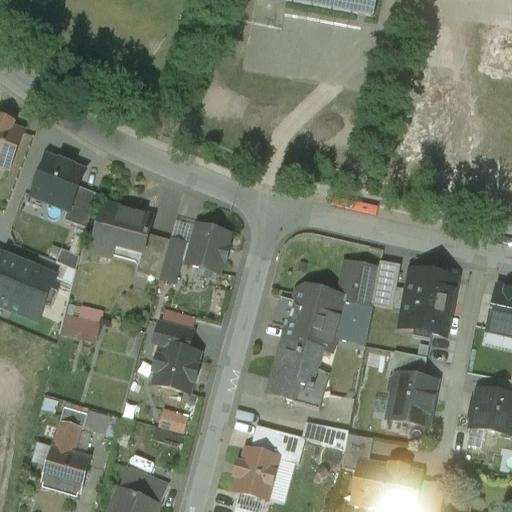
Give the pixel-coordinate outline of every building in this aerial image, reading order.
[(271,0),(373,19),(376,0),(271,0)] [(12,127),(0,122),(0,169),(3,171),(8,173),(9,172),(23,136),(11,131),(12,127)] [(85,175),(47,161),(32,200),(69,214),(85,175)] [(153,221),(104,208),(91,255),(111,260),(114,249),(143,256),(153,221)] [(229,239),(197,230),(187,268),(201,272),(200,276),(214,280),(215,276),(219,277),(222,264),(225,264),(228,252),(226,251),(229,239)] [(170,245),(156,241),(145,279),(159,283),(170,245)] [(186,249),(170,245),(159,283),(175,287),(186,249)] [(0,257),(0,311),(38,328),(58,282),(0,257)] [(379,274),(359,270),(352,305),(372,309),(379,274)] [(449,285),(410,277),(401,326),(440,333),(449,285)] [(345,302),(307,291),(297,296),(283,343),(330,356),(345,302)] [(511,295),(497,292),(488,335),(511,339),(511,295)] [(103,318),(67,308),(59,339),(95,347),(103,318)] [(330,356),(283,343),(268,398),(294,407),(293,409),(319,415),(325,395),(309,390),(320,355),(329,357),(330,356)] [(199,358),(164,349),(161,361),(157,360),(153,375),(157,376),(154,389),(189,398),(192,385),(194,386),(194,384),(193,383),(195,373),(197,373),(198,371),(196,371),(199,358)] [(426,362),(394,356),(391,374),(396,375),(396,379),(422,384),(426,362)] [(422,384),(396,379),(395,383),(391,386),(390,393),(392,397),(387,424),(427,432),(436,386),(422,384)] [(511,385),(498,383),(495,398),(511,400),(511,385)] [(511,400),(495,398),(477,394),(475,406),(473,406),(470,420),(472,420),(470,432),(510,440),(510,439),(511,439),(511,400)] [(167,410),(158,442),(185,449),(193,418),(167,410)] [(87,418),(64,411),(59,427),(80,433),(83,434),(87,418)] [(80,433),(60,427),(53,451),(73,457),(80,433)] [(305,443),(256,430),(250,455),(276,462),(277,462),(278,462),(278,464),(277,464),(298,470),(305,443)] [(372,444),(348,439),(342,473),(357,476),(359,466),(368,467),(372,444)] [(90,462),(74,457),(73,457),(53,451),(52,451),(42,487),(80,497),(90,462)] [(250,455),(247,454),(246,453),(245,455),(242,468),(239,467),(238,467),(237,468),(238,468),(235,478),(234,480),(236,481),(236,480),(238,481),(235,494),(234,496),(236,496),(265,504),(267,504),(267,503),(277,464),(278,464),(278,462),(277,462),(250,455)] [(383,511),(389,472),(368,467),(359,466),(357,476),(353,498),(352,498),(352,499),(354,500),(366,502),(363,511),(383,511)] [(389,472),(383,511),(426,511),(431,487),(420,485),(422,478),(407,475),(407,472),(390,469),(389,472)] [(124,480),(119,492),(119,491),(110,511),(158,511),(169,488),(128,471),(127,472),(126,475),(124,480)] [(440,511),(445,489),(431,486),(431,487),(426,511),(440,511)]
